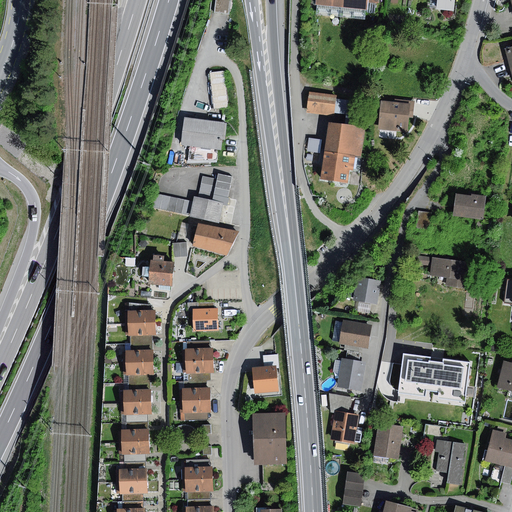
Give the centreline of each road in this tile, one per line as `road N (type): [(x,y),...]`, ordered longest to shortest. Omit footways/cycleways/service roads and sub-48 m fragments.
road 1 (residential): [(480,0),(461,67),(414,165),(354,239),(242,349),(229,384),(231,511)]
road 2 (motorway): [(0,439),(112,171),(169,0)]
road 3 (motorway): [(136,0),(81,169),(0,366)]
road 4 (motorway): [(285,207),(312,511)]
road 5 (motorway): [(252,0),(285,207)]
road 6 (motorway): [(285,207),(271,0)]
road 7 (motorway): [(2,170),(27,188),(34,216),(0,323)]
